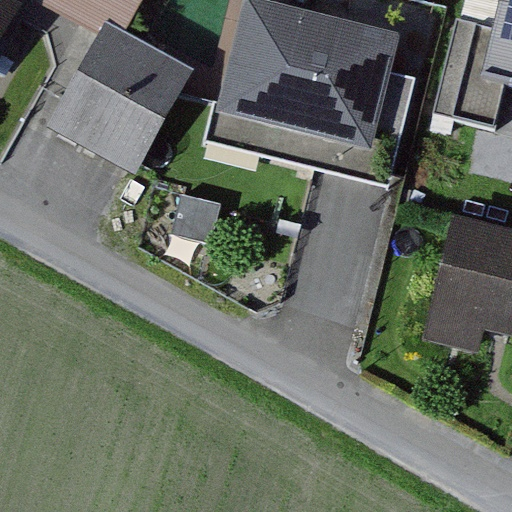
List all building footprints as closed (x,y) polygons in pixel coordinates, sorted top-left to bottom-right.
[(104,23),(173,62),(208,0),(25,0),(95,39),(104,23)] [(367,174),(403,36),(265,0),(243,0),(209,134),(367,174)] [(0,44),(18,14),(0,3),(0,44)] [(511,8),(503,46),(493,87),(511,91),(511,8)] [(173,62),(104,23),(95,39),(45,127),(129,175),(188,71),(173,62)] [(220,208),(180,199),(171,240),(211,249),(220,208)] [(511,232),(457,220),(426,355),(479,367),(486,336),(511,342),(511,232)]
